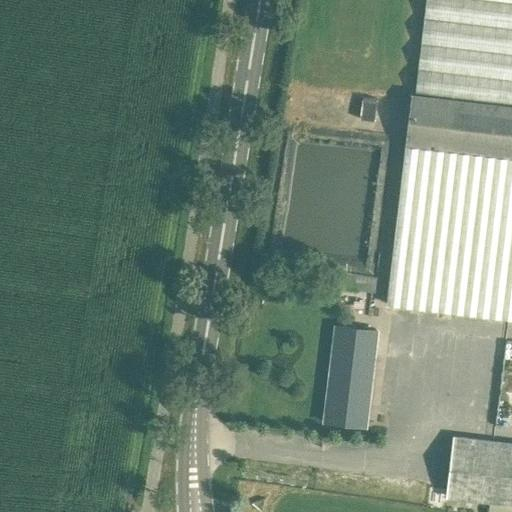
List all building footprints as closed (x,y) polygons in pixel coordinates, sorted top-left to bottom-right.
[(511,0),(425,0),(391,292),(390,303),(511,317),(511,0)] [(361,118),(375,120),(377,98),(363,96),(361,118)] [(347,273),(345,288),(375,291),(377,277),(347,273)] [(337,325),(325,421),(345,423),(366,426),(377,330),(373,330),(337,325)] [(502,408),(511,408),(511,342),(503,342),(502,408)] [(511,511),(511,443),(454,437),(447,496),(490,501),(488,511),(511,511)]
